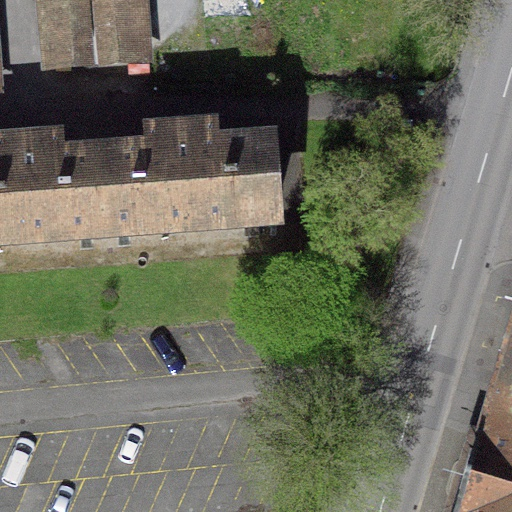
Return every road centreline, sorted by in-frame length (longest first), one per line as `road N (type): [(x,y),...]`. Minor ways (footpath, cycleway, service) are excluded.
road 1 (tertiary): [(462,223),(378,511)]
road 2 (tertiary): [(511,58),(462,223)]
